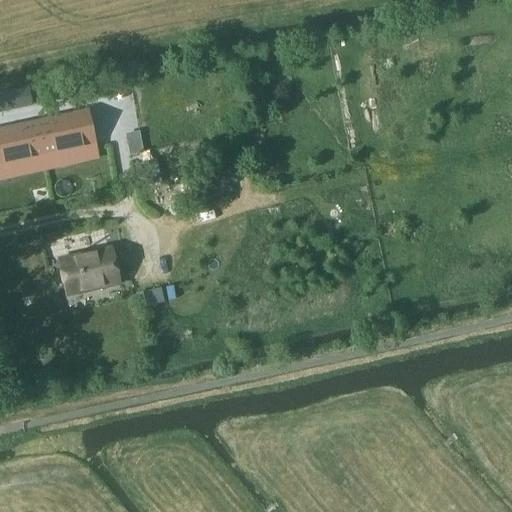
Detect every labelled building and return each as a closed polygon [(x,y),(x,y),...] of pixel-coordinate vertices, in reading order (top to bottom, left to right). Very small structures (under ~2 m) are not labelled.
[(29,88),(0,93),(0,113),(33,106),(30,95),(30,91),(29,88)] [(36,123),(43,154),(94,143),(87,112),(36,123)] [(0,163),(43,154),(36,123),(0,130),(0,163)] [(137,133),(125,136),(129,156),(141,154),(137,133)] [(120,285),(112,248),(58,260),(66,297),(120,285)]
